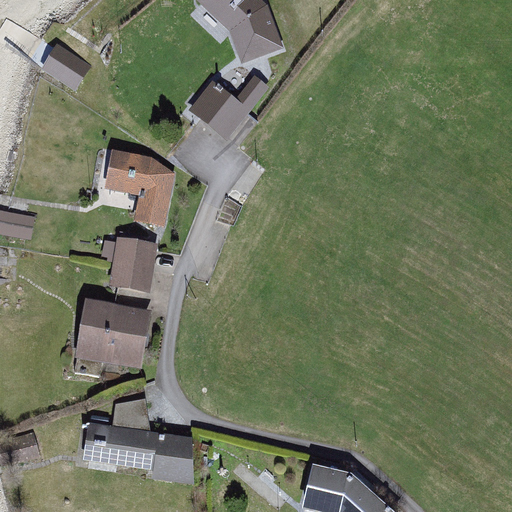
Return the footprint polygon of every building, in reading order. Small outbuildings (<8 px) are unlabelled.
[(202,0),(199,4),(231,35),(241,69),(285,55),(269,9),(260,0),(202,0)] [(92,72),(59,50),(43,76),(78,96),(92,72)] [(215,88),(194,116),(230,144),(268,94),(258,86),(241,107),(215,88)] [(157,164),(110,155),(103,196),(138,202),(134,226),(166,232),(175,178),(157,164)] [(35,222),(0,218),(0,239),(32,243),(35,222)] [(156,251),(117,245),(109,291),(148,298),(156,251)] [(149,315),(84,306),(76,363),(141,372),(149,315)] [(199,440),(87,426),(82,467),(153,476),(152,483),(192,488),(199,440)] [(36,442),(0,450),(0,472),(1,475),(42,465),(36,442)] [(389,511),(346,479),(308,473),(300,511),(389,511)]
